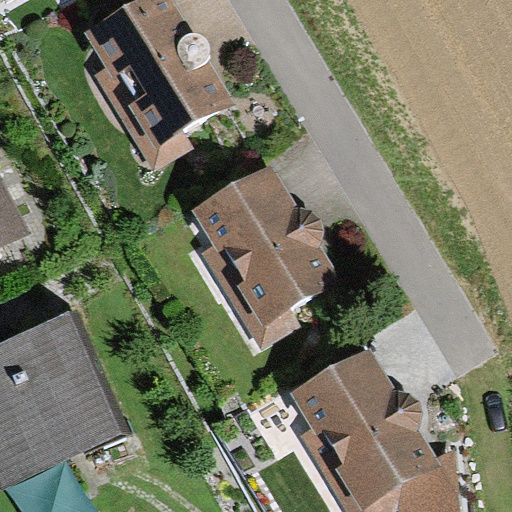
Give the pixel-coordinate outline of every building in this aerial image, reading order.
[(100,78),(153,167),(188,149),(178,129),(235,100),(217,64),(224,55),(225,42),(218,32),(206,29),(194,26),(179,0),(148,0),(98,30),(120,67),(100,78)] [(205,257),(258,346),(307,318),(299,303),(342,279),(322,243),(329,234),(330,221),(323,211),(312,206),(300,205),(277,166),(197,212),(215,245),(205,257)] [(0,249),(32,234),(0,171),(0,249)] [(0,349),(0,475),(4,484),(124,431),(74,317),(0,349)] [(303,436),(347,511),(455,511),(450,452),(436,459),(415,418),(421,408),(412,392),(397,388),(371,344),(295,388),(318,428),(303,436)]
